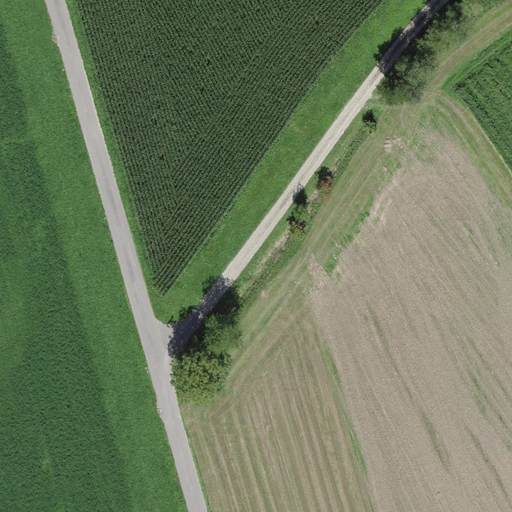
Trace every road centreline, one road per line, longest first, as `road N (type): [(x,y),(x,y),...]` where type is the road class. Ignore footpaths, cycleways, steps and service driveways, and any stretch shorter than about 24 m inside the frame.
road 1 (track): [(57,0),(164,351),(201,511)]
road 2 (track): [(164,351),(409,28),(443,0)]
